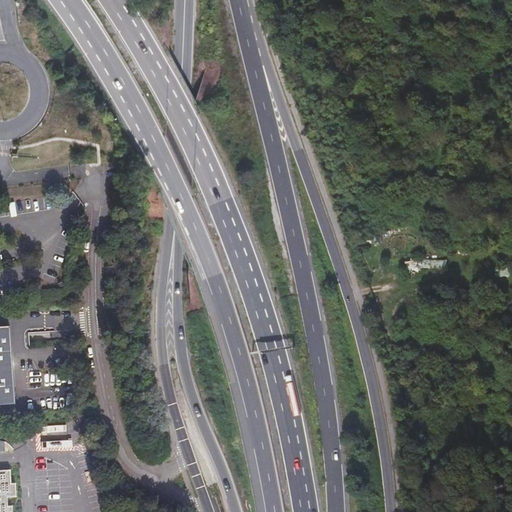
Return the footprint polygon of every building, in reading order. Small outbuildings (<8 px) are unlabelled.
[(405,260),(405,269),(447,268),(447,259),(405,260)] [(0,406),(11,406),(8,328),(0,328),(0,406)] [(28,331),(28,340),(47,340),(47,331),(28,331)] [(71,447),(70,439),(41,440),(41,448),(71,447)] [(2,453),(0,452),(0,511),(4,511),(4,505),(0,505),(0,492),(10,492),(9,472),(3,472),(2,453)]
